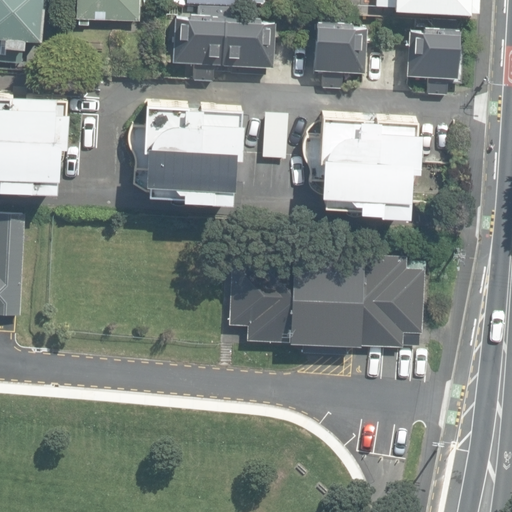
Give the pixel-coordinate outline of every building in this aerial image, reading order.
[(0,0),(0,58),(14,60),(16,36),(44,39),(47,0),(0,0)] [(118,24),(135,25),(135,18),(140,18),(140,0),(77,0),(77,22),(89,23),(89,16),(118,17),(118,24)] [(376,0),(376,5),(469,10),(470,8),(478,8),(478,0),(376,0)] [(275,18),(183,13),(183,15),(175,14),(172,58),(194,59),(193,77),(213,79),(213,68),(230,69),(230,70),(265,72),(266,63),(272,63),(275,18)] [(364,69),(366,25),(354,24),(354,22),(316,21),(313,66),(322,67),(321,85),(341,86),(342,68),(364,69)] [(458,45),(459,30),(408,27),(406,71),(427,72),(427,91),(447,92),(447,79),(458,79),(458,78),(461,78),(462,46),(458,45)] [(0,189),(57,193),(60,143),(67,143),(70,94),(0,90),(0,189)] [(151,188),(225,189),(227,146),(233,146),(236,97),(192,95),(192,97),(181,97),(181,94),(139,92),(137,120),(130,118),(126,133),(134,151),(134,180),(151,188)] [(373,201),(403,203),(405,177),(403,177),(404,158),(414,159),(416,119),(412,119),(413,107),(317,102),(309,129),(304,131),(303,143),(311,176),(315,180),(319,180),(319,193),(353,195),(353,197),(373,198),(373,201)] [(263,155),(285,156),(288,111),(265,109),(263,155)] [(0,311),(22,313),(26,211),(0,209),(0,311)] [(303,349),(345,351),(345,341),(402,343),(403,330),(421,331),(424,267),(407,266),(407,253),(248,248),(247,258),(232,257),(229,322),(247,322),(247,337),(304,339),(303,349)]
